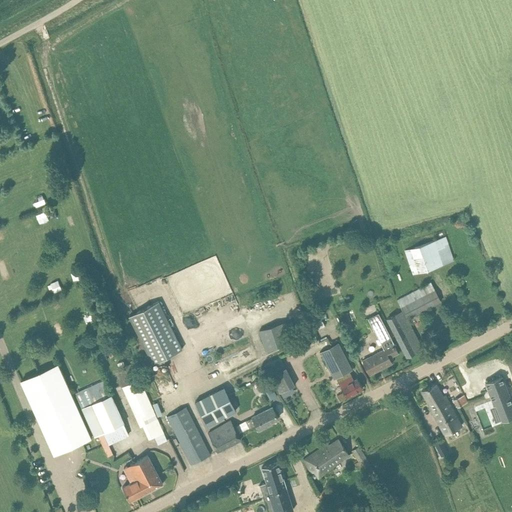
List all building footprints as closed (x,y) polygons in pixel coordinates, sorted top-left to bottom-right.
[(414,249),(405,252),(410,265),(413,275),(453,261),(450,251),(445,238),(427,244),(414,249)] [(403,310),(387,319),(388,321),(402,348),(406,357),(422,349),(407,319),(440,301),(431,282),(422,287),(397,300),(401,308),(403,310)] [(129,316),(153,364),(182,350),(158,302),(129,316)] [(383,350),(362,361),(365,366),(370,375),(392,363),(389,358),(398,353),(394,344),(392,342),(391,339),(391,338),(378,313),(368,318),(384,349),(383,350)] [(286,322),(260,330),(265,348),(266,350),(293,342),(292,340),(286,322)] [(339,342),(320,352),(334,379),(337,378),(348,372),(352,370),(339,342)] [(91,439),(58,364),(20,380),(53,455),(91,439)] [(272,375),(281,392),(296,385),(287,368),(272,375)] [(337,378),(343,388),(348,397),(363,389),(357,379),(353,381),(348,372),(337,378)] [(511,405),(502,374),(485,380),(493,404),(495,403),(500,419),(511,415),(511,405)] [(122,387),(136,419),(140,426),(143,425),(149,439),(155,437),(158,444),(167,440),(139,379),(122,387)] [(443,396),(436,383),(422,391),(421,391),(445,435),(462,426),(445,395),(443,396)] [(272,386),(265,389),(270,398),(276,395),(272,386)] [(223,388),(195,402),(207,425),(235,412),(223,388)] [(76,395),(82,408),(81,408),(95,438),(104,433),(109,445),(129,435),(123,424),(125,423),(111,394),(94,402),(88,390),(76,395)] [(454,401),(458,409),(468,403),(464,395),(454,401)] [(167,417),(187,456),(191,465),(210,455),(186,407),(167,417)] [(208,433),(213,442),(217,451),(241,440),(238,434),(256,425),(259,430),(272,424),(271,422),(278,418),(274,409),(271,408),(253,418),(254,419),(235,429),(231,421),(208,433)] [(304,460),(309,468),(312,473),(315,471),(319,476),(337,464),(337,463),(349,455),(344,447),(339,439),(329,446),(328,444),(304,460)] [(448,452),(442,441),(435,444),(441,456),(448,452)] [(353,451),(359,462),(355,465),(358,471),(362,468),(365,473),(372,469),(360,447),(353,451)] [(131,481),(122,486),(130,500),(163,482),(148,455),(131,465),(136,475),(130,478),(131,481)] [(267,483),(259,485),(267,511),(285,511),(288,511),(293,510),(278,463),(278,462),(262,467),(262,468),(267,483)] [(317,494),(323,507),(331,504),(325,490),(317,494)] [(89,501),(77,506),(79,511),(82,511),(92,508),(89,501)]
